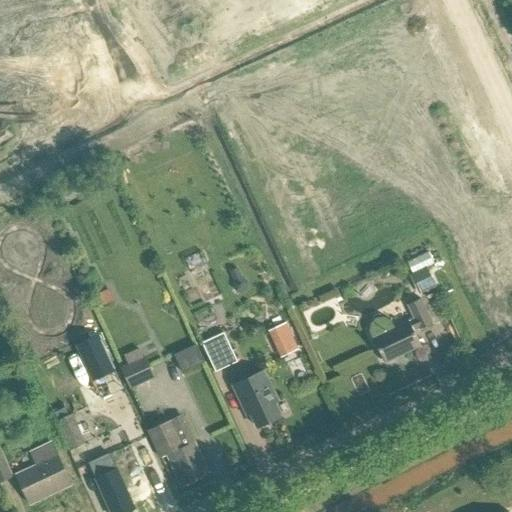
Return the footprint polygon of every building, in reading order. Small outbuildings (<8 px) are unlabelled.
[(16,0),(0,0),(0,18),(21,9),(16,0)] [(190,9),(185,0),(153,0),(158,10),(147,16),(158,40),(180,30),(174,16),(190,9)] [(185,0),(190,9),(206,1),(212,15),(234,5),(232,0),(185,0)] [(233,282),(232,290),(238,295),(246,291),(247,282),(242,279),(237,268),(229,272),(233,282)] [(414,274),(423,292),(436,285),(427,268),(414,274)] [(95,295),(101,307),(112,302),(106,290),(95,295)] [(370,331),(374,338),(386,363),(422,346),(415,332),(434,323),(422,299),(409,305),(416,319),(410,321),(394,328),(391,321),(385,317),(377,318),(372,323),(370,331)] [(285,324),(272,330),(284,356),(297,350),(285,324)] [(202,343),(215,372),(237,362),(224,333),(202,343)] [(90,382),(112,373),(96,336),(74,346),(90,382)] [(154,377),(145,357),(122,368),(131,388),(154,377)] [(233,386),(247,415),(251,414),(257,427),(280,417),(274,403),(277,401),(263,372),(233,386)] [(84,444),(70,414),(54,422),(67,451),(84,444)] [(166,455),(181,488),(204,478),(202,472),(207,470),(194,442),(183,447),(171,420),(148,431),(161,458),(166,455)] [(16,475),(30,504),(71,485),(57,456),(51,443),(30,453),(36,466),(16,475)] [(0,448),(0,483),(13,478),(0,448)] [(109,454),(88,463),(110,511),(126,511),(129,511),(127,506),(132,503),(109,454)]
